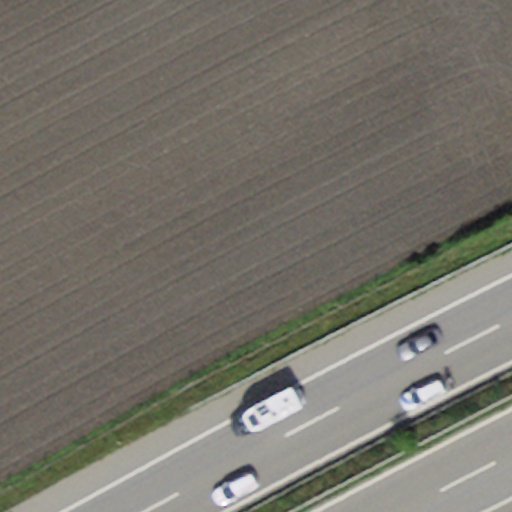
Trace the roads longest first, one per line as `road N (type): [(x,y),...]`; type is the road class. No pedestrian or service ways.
road 1 (motorway): [(511,320),(145,511)]
road 2 (motorway): [(403,511),(511,456)]
